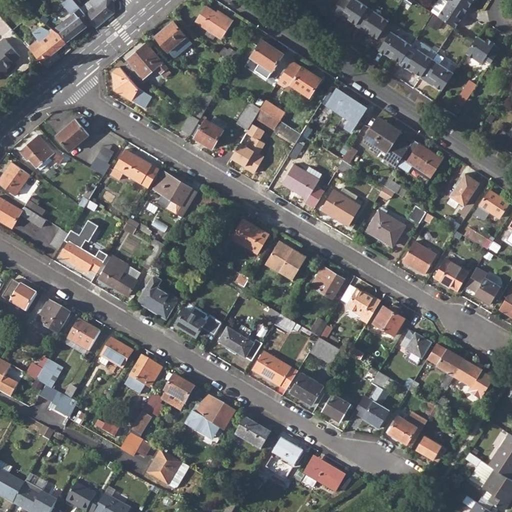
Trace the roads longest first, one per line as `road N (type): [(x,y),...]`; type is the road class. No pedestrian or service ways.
road 1 (residential): [(65,75),(81,93),(504,350)]
road 2 (residential): [(0,245),(418,486)]
road 3 (residential): [(249,0),(511,175)]
